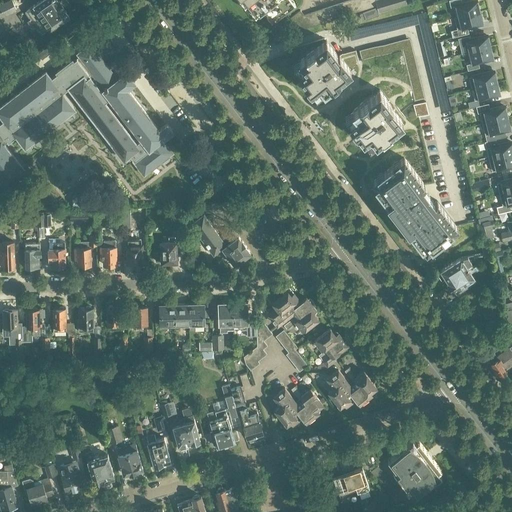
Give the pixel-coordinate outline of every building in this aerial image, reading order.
[(12,0),(0,5),(0,17),(1,17),(16,10),(12,0)] [(42,36),(50,30),(69,17),(64,9),(69,5),(65,0),(58,0),(58,1),(57,0),(41,0),(33,6),(25,12),(42,36)] [(241,0),(245,4),(246,3),(255,15),(262,10),(272,23),(295,4),(291,0),(241,0)] [(360,11),(355,0),(352,0),(350,1),(354,13),(360,11)] [(362,0),(355,0),(360,11),(365,9),(362,0)] [(362,0),(365,9),(371,8),(368,0),(362,0)] [(381,0),(376,0),(375,0),(377,6),(379,13),(385,11),(381,0)] [(391,9),(387,0),(381,0),(385,11),(391,9)] [(399,0),(387,0),(391,9),(407,5),(399,0)] [(350,1),(344,3),(348,15),(354,13),(350,1)] [(457,18),(454,18),(455,19),(480,12),(477,1),(454,6),(457,18)] [(348,15),(344,3),(338,5),(342,17),(348,15)] [(333,6),(337,19),(342,17),(338,5),(333,6)] [(333,6),(327,8),(331,21),(337,19),(333,6)] [(327,8),(321,10),(325,23),(331,21),(327,8)] [(375,8),(364,13),(366,19),(378,15),(375,8)] [(320,24),(325,23),(321,10),(316,12),(320,24)] [(290,19),(300,31),(304,16),(300,11),(290,19)] [(314,26),(320,24),(316,12),(310,14),(314,26)] [(480,12),(455,19),(457,30),(451,31),(453,37),(465,34),(463,29),(482,24),(480,12)] [(300,31),(314,26),(310,14),(304,16),(300,31)] [(465,43),(467,53),(490,47),(487,36),(470,40),(469,36),(460,38),(461,43),(465,43)] [(339,57),(326,40),(299,61),(305,69),(299,74),(305,82),(304,82),(311,91),(319,85),(324,92),(351,71),(339,56),(339,57)] [(57,74),(51,79),(63,94),(69,89),(79,102),(82,105),(88,113),(90,117),(101,130),(103,133),(113,146),(116,150),(124,161),(127,159),(130,156),(132,159),(134,161),(133,161),(144,175),(173,153),(162,140),(173,132),(167,124),(159,130),(127,89),(135,83),(128,73),(127,72),(126,72),(121,66),(112,73),(106,65),(90,45),(88,46),(88,47),(84,42),(76,48),(80,52),(79,53),(78,54),(79,57),(73,62),(72,61),(57,73),(57,74)] [(51,45),(38,54),(42,60),(55,50),(51,45)] [(468,71),(480,68),(478,62),(493,59),(490,47),(467,53),(470,64),(467,65),(468,71)] [(0,181),(7,190),(27,175),(3,144),(7,141),(8,143),(16,137),(25,148),(75,110),(63,94),(51,79),(46,72),(0,107),(0,115),(4,121),(0,123),(0,181)] [(472,89),(497,83),(494,72),(469,78),(472,89)] [(472,89),(475,101),(478,100),(500,95),(497,83),(472,89)] [(350,123),(357,132),(363,140),(364,139),(370,135),(376,142),(382,138),(392,131),(403,122),(390,106),(391,105),(379,90),(378,91),(373,95),(368,99),(368,98),(359,105),(359,106),(353,110),(353,111),(358,117),(350,123)] [(478,100),(475,101),(468,103),(469,108),(479,106),(478,100)] [(426,102),(413,105),(416,118),(429,115),(426,102)] [(478,114),(480,113),(482,124),(508,118),(505,106),(490,110),(489,104),(476,107),(478,114)] [(482,124),(487,142),(496,140),(499,139),(497,133),(510,129),(508,118),(482,124)] [(497,146),(496,140),(487,142),(485,142),(489,160),(511,154),(511,144),(511,142),(497,146)] [(511,154),(489,160),(492,171),(511,166),(511,154)] [(418,182),(401,158),(371,181),(422,248),(451,226),(434,203),(431,206),(415,184),(418,182)] [(511,191),(511,179),(497,183),(500,195),(511,191)] [(481,188),(480,182),(470,184),(472,190),(481,188)] [(503,206),(511,204),(511,191),(500,195),(503,206)] [(95,196),(73,197),(73,208),(95,207),(95,196)] [(70,214),(70,222),(93,221),(93,213),(70,214)] [(38,215),(38,227),(38,239),(46,239),(46,227),(51,227),(51,225),(51,215),(38,215)] [(238,237),(230,243),(226,238),(222,241),(203,216),(191,225),(214,255),(222,249),(235,265),(251,254),(248,250),(248,249),(242,241),(241,241),(238,237)] [(481,223),(482,229),(493,227),(492,220),(481,223)] [(511,227),(508,228),(509,232),(501,234),(503,242),(511,239),(511,227)] [(175,242),(175,236),(168,236),(169,242),(161,242),(162,253),(156,254),(156,262),(162,262),(162,263),(163,263),(165,264),(168,264),(169,262),(176,262),(176,260),(176,249),(178,249),(178,242),(176,243),(176,242),(175,242)] [(116,240),(104,241),(104,247),(100,248),(100,250),(100,259),(103,259),(103,265),(110,265),(112,266),(114,266),(115,264),(117,264),(117,247),(116,247),(116,240)] [(141,240),(128,240),(128,246),(128,248),(128,264),(135,264),(136,265),(139,265),(140,264),(142,264),(142,263),(142,253),(143,252),(143,249),(142,248),(142,246),(141,246),(141,240)] [(15,268),(15,250),(14,241),(0,241),(0,263),(1,263),(1,268),(8,268),(10,269),(12,269),(13,268),(15,268)] [(65,242),(51,243),(51,246),(53,245),(53,249),(49,249),(49,261),(52,261),(52,266),(59,266),(59,268),(64,268),(64,266),(66,266),(65,249),(65,242)] [(490,256),(487,242),(481,244),(484,257),(490,256)] [(40,243),(25,244),(26,250),(25,250),(26,267),(27,267),(28,269),(32,268),(34,267),(35,267),(40,267),(39,256),(41,256),(41,249),(40,243)] [(499,243),(488,245),(490,253),(501,250),(499,243)] [(92,265),(91,248),(74,248),(75,260),(77,260),(78,266),(85,265),(86,267),(88,267),(90,265),(92,265)] [(440,273),(438,274),(442,281),(446,278),(449,282),(448,283),(454,291),(455,290),(458,294),(477,282),(474,278),(474,277),(467,266),(470,264),(476,260),(475,259),(483,258),(482,253),(461,258),(441,271),(442,272),(440,273)] [(503,271),(501,261),(495,263),(497,273),(503,271)] [(498,282),(501,292),(507,291),(505,281),(498,282)] [(289,311),(294,318),(284,326),(288,331),(295,325),(294,322),(295,321),(303,331),(318,318),(311,309),(314,307),(307,297),(301,302),(294,293),(291,295),(288,291),(273,303),(277,308),(269,314),(278,325),(291,315),(288,312),(289,311)] [(234,330),(234,329),(233,302),(223,303),(223,304),(219,304),(219,311),(217,311),(217,318),(220,318),(220,325),(220,331),(221,333),(228,333),(228,330),(234,330)] [(256,323),(247,324),(247,312),(248,310),(248,306),(247,305),(247,304),(243,304),(243,302),(233,302),(234,329),(240,329),(240,330),(247,330),(247,337),(257,336),(256,323)] [(178,305),(175,305),(175,326),(190,326),(189,305),(185,305),(184,304),(179,304),(178,305)] [(189,305),(190,326),(204,325),(203,304),(189,305)] [(135,307),(134,307),(134,324),(136,324),(136,328),(142,328),(142,324),(148,324),(147,306),(141,306),(140,305),(136,305),(135,307)] [(175,326),(175,305),(160,306),(161,327),(175,326)] [(109,308),(107,308),(108,329),(122,329),(122,325),(123,324),(122,318),(120,318),(120,311),(120,307),(114,307),(113,306),(110,306),(109,308)] [(59,309),(53,309),(53,326),(54,331),(67,331),(66,326),(66,312),(66,309),(64,309),(63,307),(60,307),(59,309)] [(86,308),(79,308),(80,319),(78,319),(78,326),(79,327),(79,332),(94,331),(93,326),(94,326),(94,324),(95,323),(95,320),(94,319),(93,308),(92,308),(90,307),(87,307),(86,308)] [(32,335),(40,335),(39,327),(40,327),(40,317),(44,317),(45,315),(44,310),(39,310),(39,309),(38,309),(37,308),(34,308),(32,309),(26,310),(27,327),(27,332),(32,332),(32,335)] [(24,329),(18,329),(17,310),(9,310),(8,309),(5,309),(4,310),(2,310),(3,328),(11,328),(11,334),(11,344),(15,344),(15,352),(23,352),(23,340),(24,340),(24,329)] [(257,347),(243,357),(246,364),(251,371),(260,364),(258,362),(267,355),(263,350),(268,346),(264,341),(269,337),(273,334),(263,322),(263,317),(256,317),(257,347)] [(345,336),(341,336),(341,335),(338,338),(331,328),(315,340),(322,350),(325,348),(332,357),(348,345),(347,344),(348,341),(345,336)] [(223,335),(213,336),(213,350),(224,349),(223,335)] [(152,338),(144,338),(144,352),(152,352),(152,338)] [(497,341),(483,351),(485,354),(484,355),(500,376),(509,370),(507,368),(511,364),(511,344),(504,350),(500,343),(499,344),(497,341)] [(212,351),(212,342),(200,342),(200,351),(212,351)] [(324,352),(319,355),(328,367),(333,363),(331,361),(329,363),(327,361),(329,359),(324,352)] [(346,406),(352,401),(355,398),(360,404),(361,403),(363,404),(364,405),(368,401),(368,400),(367,398),(373,394),(373,393),(371,390),(376,386),(364,371),(355,378),(354,377),(356,375),(350,367),(345,371),(353,381),(346,386),(349,383),(339,370),(328,378),(334,387),(329,391),(339,404),(337,406),(337,407),(339,410),(341,410),(346,406)] [(228,417),(238,414),(235,405),(230,389),(229,384),(222,386),(225,396),(224,397),(227,407),(215,410),(217,418),(209,420),(212,430),(210,431),(214,445),(217,444),(217,446),(235,441),(235,440),(239,439),(237,432),(235,430),(233,431),(228,417)] [(293,404),(292,404),(295,401),(285,388),(274,397),(280,405),(275,409),(287,424),(291,421),(293,424),(299,419),(302,416),(307,422),(316,414),(314,412),(323,405),(311,389),(307,392),(301,396),(300,395),(302,393),(301,392),(296,385),(291,389),(299,399),(293,404)] [(240,386),(230,389),(235,405),(245,402),(240,386)] [(172,414),(169,404),(168,401),(163,402),(163,403),(160,404),(164,416),(172,414)] [(182,409),(184,417),(185,422),(182,423),(181,418),(172,420),(179,445),(179,444),(180,449),(188,447),(187,442),(199,439),(192,415),(190,407),(182,409)] [(243,425),(244,425),(247,437),(249,437),(250,442),(263,438),(262,433),(263,433),(259,421),(260,420),(257,413),(249,415),(247,408),(239,411),(243,425)] [(157,431),(167,428),(163,416),(154,418),(157,431)] [(123,440),(119,425),(105,429),(110,444),(123,440)] [(79,446),(85,444),(83,435),(76,437),(79,446)] [(164,466),(171,463),(169,458),(170,458),(164,438),(156,440),(154,435),(147,437),(148,442),(147,442),(154,465),(163,463),(164,466)] [(413,440),(387,460),(399,474),(405,469),(407,471),(400,476),(403,480),(410,475),(411,477),(405,482),(416,497),(441,477),(438,473),(441,470),(433,460),(430,462),(424,455),(427,453),(419,443),(416,445),(413,440)] [(137,470),(143,469),(136,444),(118,449),(119,455),(118,455),(124,474),(129,472),(131,477),(138,475),(137,470)] [(74,460),(81,458),(77,447),(71,449),(74,460)] [(106,483),(115,480),(114,476),(108,454),(99,457),(99,455),(94,456),(93,451),(86,453),(88,460),(94,483),(105,480),(106,483)] [(19,486),(13,468),(12,464),(4,466),(4,471),(0,471),(0,504),(2,511),(18,507),(12,488),(19,486)] [(49,477),(56,475),(53,464),(45,466),(49,477)] [(66,492),(84,487),(80,471),(79,472),(78,466),(70,468),(72,474),(62,476),(66,492)] [(373,479),(382,472),(378,467),(369,474),(373,479)] [(350,472),(351,474),(357,491),(357,493),(369,488),(362,468),(350,472)] [(350,472),(334,478),(333,478),(340,498),(341,498),(340,497),(357,491),(351,474),(350,472)] [(28,498),(30,497),(32,503),(47,498),(47,496),(54,493),(51,483),(43,485),(43,483),(36,485),(35,483),(32,481),(32,480),(30,479),(23,481),(28,498)] [(241,496),(239,492),(242,491),(239,482),(232,484),(232,483),(227,484),(227,483),(217,486),(218,492),(217,493),(219,501),(217,502),(220,511),(222,511),(221,511),(243,511),(243,510),(239,511),(237,504),(239,503),(237,496),(241,496)] [(205,511),(201,496),(192,499),(183,502),(183,503),(178,504),(180,511),(182,511),(205,511)]
